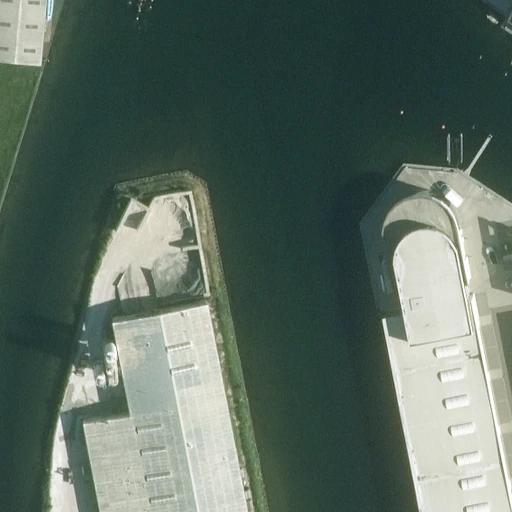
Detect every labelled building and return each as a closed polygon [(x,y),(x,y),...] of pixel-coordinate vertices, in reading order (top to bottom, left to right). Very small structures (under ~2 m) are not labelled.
[(0,0),(0,58),(39,62),(44,0),(0,0)] [(384,220),(384,227),(384,234),(386,244),(395,293),(404,291),(407,308),(386,312),(424,511),(511,511),(511,495),(473,295),(470,296),(466,279),(470,278),(461,230),(458,220),(456,213),(453,207),(448,201),(442,196),(436,193),(429,191),(421,190),(414,191),(407,193),(401,196),(395,201),(390,206),(387,213),(384,220)] [(163,239),(164,248),(177,247),(175,224),(145,227),(146,241),(163,239)] [(150,269),(151,282),(164,282),(164,269),(150,269)] [(129,411),(82,420),(99,511),(246,511),(206,299),(111,318),(129,411)]
